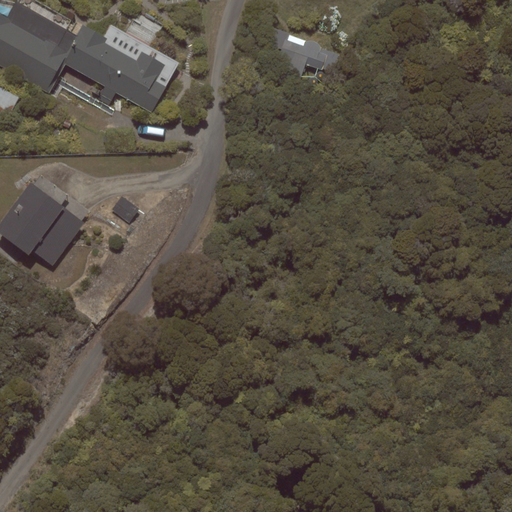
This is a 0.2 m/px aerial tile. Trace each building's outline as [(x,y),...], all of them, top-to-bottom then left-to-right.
[(77,35),(16,2),(8,17),(0,12),(0,66),(49,93),(65,64),(106,86),(99,99),(109,105),(116,93),(152,113),(180,63),(111,25),(104,37),(83,25),(77,35)] [(300,83),(306,64),(322,70),(323,69),(335,73),(341,55),(321,48),(321,47),(319,45),(317,43),(313,42),(310,41),(308,41),(306,41),(290,35),(290,34),(273,27),(266,44),(282,50),(273,72),(300,83)] [(20,98),(0,86),(0,127),(3,128),(20,98)] [(33,184),(31,182),(0,222),(0,233),(29,255),(32,251),(53,266),(85,223),(82,220),(89,211),(41,174),(33,184)] [(111,210),(129,223),(139,209),(122,196),(111,210)]
